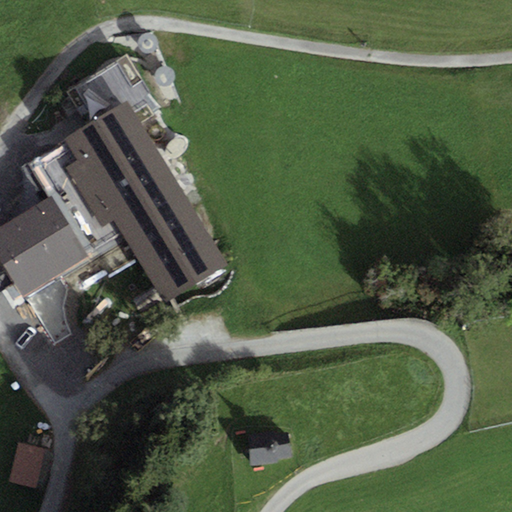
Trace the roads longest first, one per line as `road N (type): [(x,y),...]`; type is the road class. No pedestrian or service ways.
road 1 (residential): [(270,511),(300,483),(442,428),(457,401),(452,365),(437,342),(385,331),(165,358),(68,398)]
road 2 (track): [(511,53),(275,38)]
